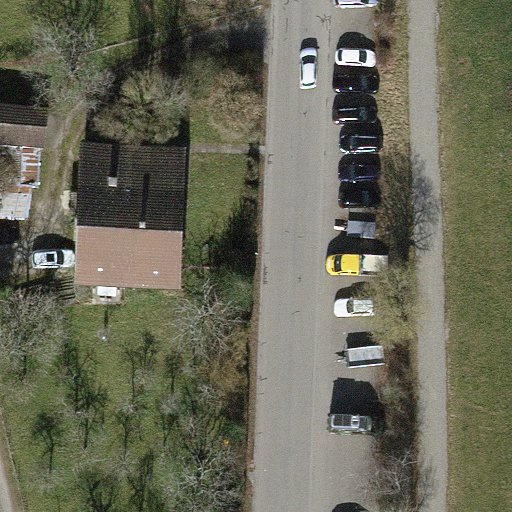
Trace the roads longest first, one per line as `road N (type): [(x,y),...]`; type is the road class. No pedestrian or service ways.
road 1 (tertiary): [(285,511),(300,0)]
road 2 (track): [(435,511),(421,0)]
